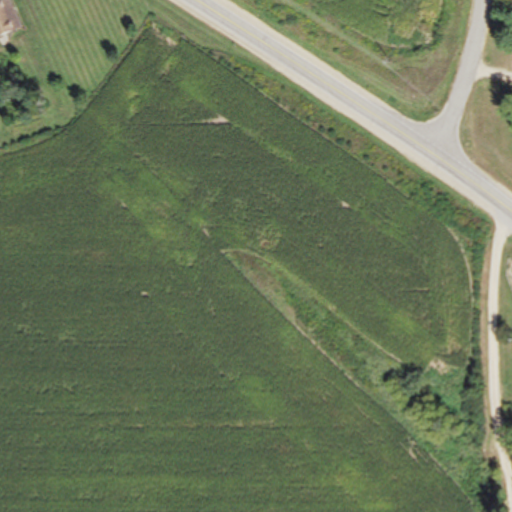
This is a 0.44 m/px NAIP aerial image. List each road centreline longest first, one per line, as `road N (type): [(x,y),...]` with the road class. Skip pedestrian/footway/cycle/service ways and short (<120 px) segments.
road 1 (primary): [(511,216),(192,0)]
road 2 (residential): [(434,159),(478,0)]
